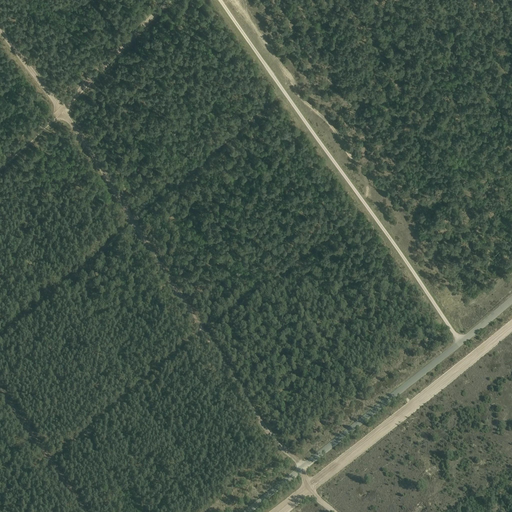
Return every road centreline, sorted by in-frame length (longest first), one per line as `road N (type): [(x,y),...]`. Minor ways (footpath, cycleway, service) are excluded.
road 1 (unknown): [(221,0),(461,341)]
road 2 (track): [(511,320),(276,511)]
